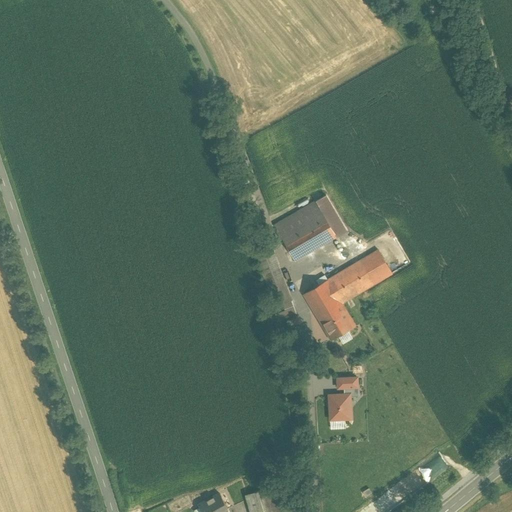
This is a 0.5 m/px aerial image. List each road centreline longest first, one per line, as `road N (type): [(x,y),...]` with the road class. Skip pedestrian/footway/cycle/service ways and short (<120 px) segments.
road 1 (tertiary): [(113,511),(0,171)]
road 2 (track): [(511,128),(471,0)]
